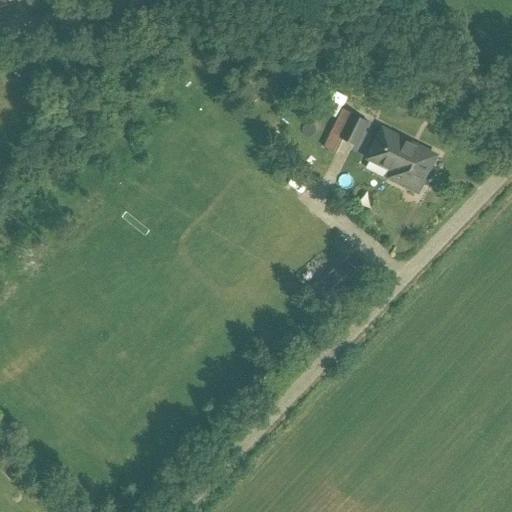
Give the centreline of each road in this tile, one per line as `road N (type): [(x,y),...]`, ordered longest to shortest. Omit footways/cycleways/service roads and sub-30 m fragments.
road 1 (unclassified): [(179,511),(511,161)]
road 2 (unclassified): [(511,104),(300,0)]
road 3 (unclassified): [(0,34),(110,19),(151,0)]
